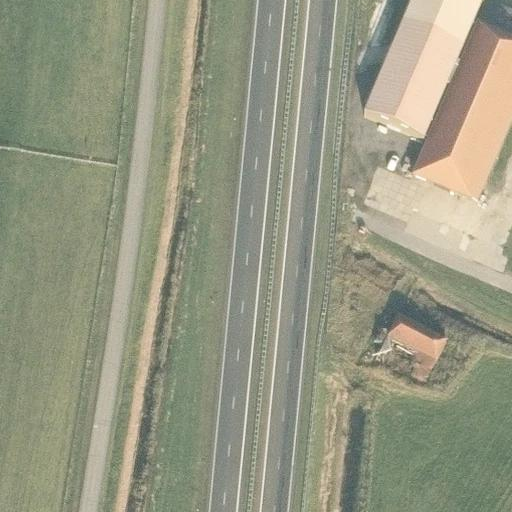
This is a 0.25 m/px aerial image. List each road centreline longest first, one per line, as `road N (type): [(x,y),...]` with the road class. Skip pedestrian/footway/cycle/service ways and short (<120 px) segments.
road 1 (unclassified): [(78,511),(130,187),(149,0)]
road 2 (trunk): [(273,0),(219,511)]
road 3 (trunk): [(273,511),(326,0)]
road 4 (unclassified): [(511,286),(356,218)]
